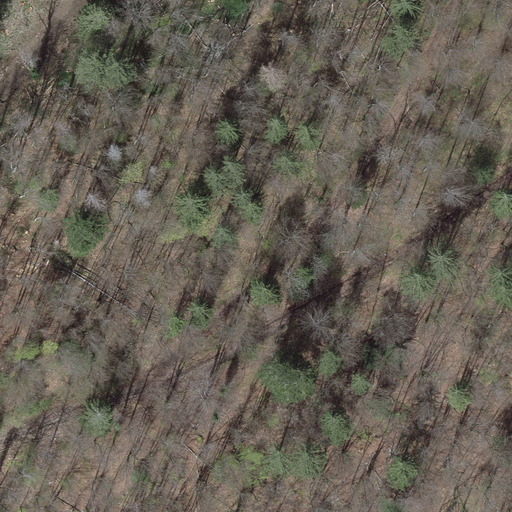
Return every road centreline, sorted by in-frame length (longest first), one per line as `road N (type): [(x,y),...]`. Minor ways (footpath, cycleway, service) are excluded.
road 1 (track): [(0,439),(189,373),(362,274),(511,173)]
road 2 (track): [(453,0),(405,94),(326,214),(253,288),(122,396)]
